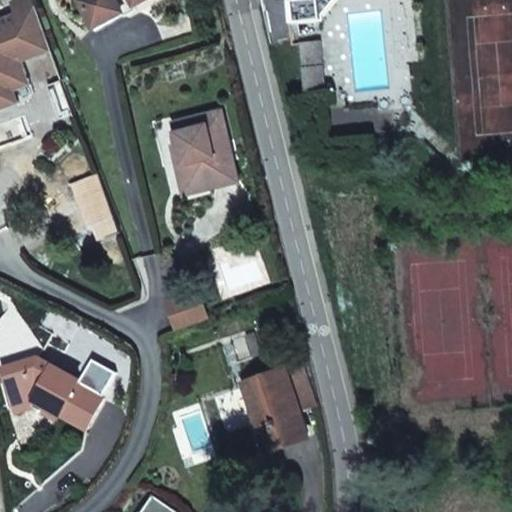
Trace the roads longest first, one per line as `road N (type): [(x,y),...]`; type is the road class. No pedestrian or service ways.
road 1 (residential): [(357,511),(353,450),(241,0)]
road 2 (unknown): [(120,321),(131,253),(92,53),(98,35),(125,19)]
